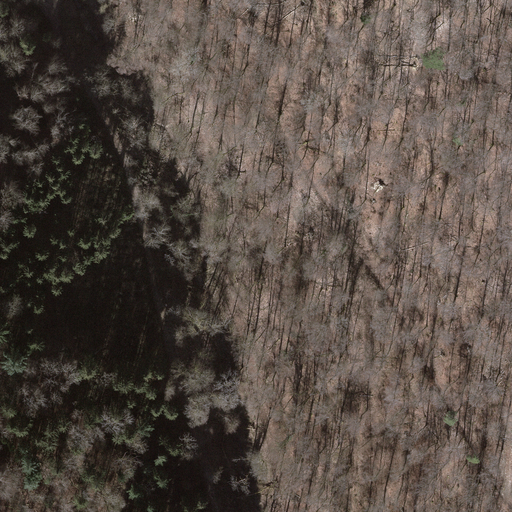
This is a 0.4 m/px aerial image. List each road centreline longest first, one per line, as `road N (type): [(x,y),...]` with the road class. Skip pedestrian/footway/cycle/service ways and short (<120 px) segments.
road 1 (track): [(289,511),(200,201),(167,124),(90,0)]
road 2 (track): [(217,511),(123,153),(48,0)]
road 3 (track): [(315,0),(329,43),(356,246),(352,511)]
road 4 (track): [(0,312),(101,511)]
road 5 (track): [(511,385),(503,511)]
